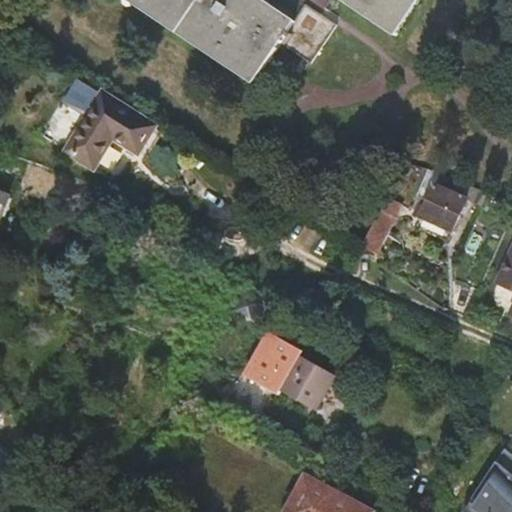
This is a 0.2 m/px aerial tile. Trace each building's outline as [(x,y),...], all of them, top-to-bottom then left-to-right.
[(307,6),(297,22),(263,0),(129,0),(255,84),(282,45),(313,65),(338,26),(307,6)] [(426,0),(334,0),(400,40),(426,0)] [(119,185),(155,129),(104,95),(67,151),(119,185)] [(435,190),(467,203),(473,192),(430,175),(428,178),(439,183),(435,190)] [(452,233),(467,203),(435,190),(439,183),(428,178),(417,201),(428,205),(426,209),(422,219),(452,233)] [(482,208),(487,198),(473,192),(467,203),(482,208)] [(0,195),(0,213),(3,215),(11,197),(1,193),(0,195)] [(400,205),(386,197),(372,223),(386,229),(400,205)] [(422,219),(426,209),(421,207),(416,217),(422,219)] [(386,229),(372,223),(358,248),(356,251),(370,258),(386,229)] [(511,250),(500,278),(498,284),(511,290),(511,250)] [(244,289),(233,309),(255,322),(266,302),(244,289)] [(255,322),(233,309),(230,313),(253,326),(255,322)] [(247,376),(277,393),(300,351),(271,334),(247,376)] [(300,351),(277,393),(280,395),(283,389),(318,408),(334,377),(300,359),(304,353),(300,351)] [(476,502),(487,511),(511,511),(511,452),(508,449),(476,502)] [(372,511),(306,477),(288,511),(372,511)]
